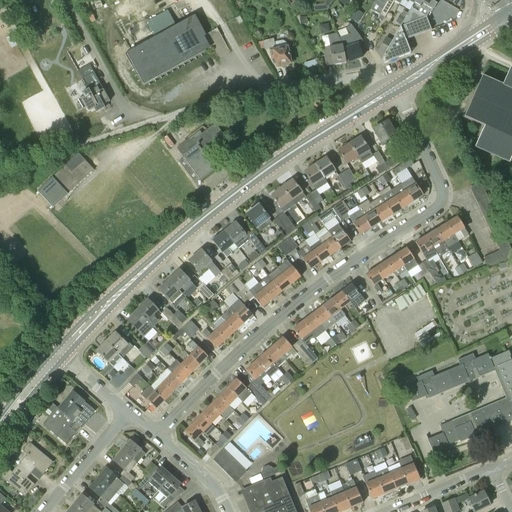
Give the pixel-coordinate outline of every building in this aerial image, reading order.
[(97,0),(95,1),(97,9),(103,7),(100,0),(97,0)] [(326,0),(324,4),(324,10),(326,10),(332,0),(326,0)] [(389,0),(388,2),(381,15),(385,18),(395,2),(400,5),(403,0),(389,0)] [(412,8),(425,16),(428,11),(432,12),(436,4),(433,2),(434,0),(416,0),(414,4),(412,8)] [(393,41),(385,55),(382,60),(383,64),(411,53),(406,40),(431,30),(425,16),(412,8),(409,14),(402,25),(393,41)] [(363,14),(356,9),(351,18),(358,22),(363,14)] [(402,25),(409,14),(406,12),(404,16),(400,14),(396,22),(402,25)] [(125,54),(143,87),(213,48),(195,15),(125,54)] [(43,33),(39,27),(30,32),(33,39),(43,33)] [(328,36),(331,47),(323,49),(326,66),(346,63),(343,47),(337,33),(328,36)] [(385,55),(393,41),(386,37),(378,52),(385,55)] [(275,39),(264,42),(266,50),(269,49),(272,61),(275,60),(277,67),(291,64),(287,43),(283,41),(276,43),(275,39)] [(350,62),(363,57),(358,44),(345,49),(350,62)] [(93,72),(82,78),(88,89),(82,92),(86,99),(83,101),(89,112),(94,109),(96,112),(105,108),(103,105),(110,101),(93,72)] [(511,161),(511,78),(506,76),(502,85),(482,76),(464,118),(467,119),(484,127),(475,147),(510,162),(511,160),(511,161)] [(388,121),(374,129),(383,145),(392,139),(395,144),(400,141),(388,121)] [(184,158),(179,161),(194,181),(199,178),(201,180),(216,169),(204,153),(209,149),(209,150),(226,137),(216,124),(185,147),(188,151),(182,156),(184,158)] [(389,168),(385,162),(378,150),(372,154),(365,142),(364,142),(361,137),(350,143),(358,157),(362,163),(373,156),(379,165),(375,167),(379,174),(389,168)] [(358,157),(350,143),(339,150),(342,155),(341,156),(347,164),(356,159),(358,157)] [(385,162),(389,168),(409,156),(405,150),(385,162)] [(53,208),(94,170),(78,153),(37,191),(53,208)] [(316,165),(324,178),(336,171),(331,163),(330,163),(326,158),(316,165)] [(414,164),(410,159),(393,169),(396,175),(414,164)] [(308,177),(314,188),(315,190),(316,190),(327,183),(324,178),(316,165),(305,171),(308,177)] [(344,172),(351,184),(356,180),(349,169),(344,172)] [(351,184),(344,172),(338,175),(345,187),(351,184)] [(383,176),(387,183),(391,180),(386,173),(383,176)] [(387,183),(383,176),(378,179),(382,186),(387,183)] [(412,177),(402,183),(414,202),(424,195),(412,177)] [(294,204),(305,196),(304,195),(297,185),(296,185),(293,180),(282,187),(294,204)] [(473,193),(483,188),(481,182),(473,186),(470,187),(473,193)] [(391,190),(402,209),(414,202),(402,183),(391,190)] [(361,189),(365,196),(370,193),(365,186),(361,189)] [(280,209),(282,212),(283,212),(294,204),(282,187),(272,195),(276,200),(275,200),(281,208),(280,209)] [(402,209),(391,190),(389,187),(379,193),(381,197),(392,215),(402,209)] [(424,187),(420,190),(424,195),(428,196),(430,188),(424,187)] [(483,188),(473,193),(475,199),(486,194),(483,188)] [(365,196),(361,189),(357,192),(361,198),(365,196)] [(318,204),(323,200),(316,190),(315,190),(310,193),(318,204)] [(310,193),(305,197),(318,214),(323,211),(318,204),(310,193)] [(486,194),(475,199),(478,204),(488,199),(486,194)] [(370,203),(381,222),(392,215),(381,197),(370,203)] [(488,199),(478,204),(481,210),(491,205),(488,199)] [(334,206),(341,217),(347,213),(343,208),(346,206),(343,200),(334,206)] [(381,222),(370,203),(368,200),(358,206),(360,210),(371,228),(381,222)] [(259,204),(246,214),(257,228),(270,218),(259,204)] [(491,205),(481,210),(483,215),(493,210),(491,205)] [(341,217),(334,206),(324,213),(318,217),(320,219),(322,222),(327,219),(333,215),(336,220),(341,217)] [(500,224),(509,220),(502,207),(502,206),(493,210),(496,216),(498,221),(500,224)] [(371,228),(360,210),(349,216),(361,235),(371,228)] [(493,210),(483,215),(486,221),(496,216),(493,210)] [(295,228),(283,212),(282,212),(277,216),(290,232),(295,228)] [(306,222),(313,231),(316,235),(320,232),(314,224),(320,219),(318,217),(317,215),(306,222)] [(290,232),(277,216),(273,219),(285,235),(290,232)] [(496,216),(486,221),(488,226),(498,221),(496,216)] [(447,223),(454,235),(460,231),(465,238),(469,235),(458,217),(447,223)] [(511,218),(509,220),(500,224),(511,251),(511,218)] [(498,221),(488,226),(491,232),(501,227),(500,224),(498,221)] [(225,231),(234,243),(239,248),(250,239),(236,222),(225,231)] [(313,231),(306,222),(302,225),(309,234),(313,231)] [(458,241),(454,235),(447,223),(437,229),(448,247),(458,241)] [(328,231),(340,249),(351,241),(339,224),(328,231)] [(491,232),(493,237),(503,232),(501,227),(491,232)] [(438,254),(448,248),(437,229),(426,236),(433,247),(438,254)] [(234,243),(225,231),(213,240),(227,257),(233,253),(228,247),(234,243)] [(340,249),(328,231),(318,238),(320,240),(331,255),(340,249)] [(503,232),(493,237),(496,242),(506,238),(503,232)] [(433,247),(426,236),(416,242),(427,260),(428,262),(425,265),(438,284),(446,281),(443,277),(440,278),(437,273),(435,269),(437,268),(434,263),(440,259),(438,254),(433,247)] [(282,243),(290,253),(298,247),(290,237),(282,243)] [(499,248),(508,244),(506,238),(496,242),(499,248)] [(310,247),(313,252),(321,262),(331,255),(320,240),(310,247)] [(266,251),(259,241),(254,245),(261,255),(266,251)] [(290,253),(282,243),(277,247),(285,256),(290,253)] [(499,250),(504,260),(511,256),(511,251),(508,244),(499,248),(500,250),(499,250)] [(404,266),(407,270),(408,272),(419,265),(407,248),(397,254),(404,266)] [(216,277),(220,272),(221,272),(221,271),(202,250),(189,261),(202,276),(209,269),(216,277)] [(321,262),(313,252),(307,256),(302,250),(298,252),(310,270),(321,262)] [(494,253),(499,262),(504,260),(499,250),(494,253)] [(474,268),(483,262),(477,252),(468,257),(474,268)] [(489,255),(493,265),(499,262),(494,253),(489,255)] [(387,261),(394,272),(404,266),(397,254),(387,261)] [(493,265),(489,255),(484,257),(488,267),(493,265)] [(257,262),(262,268),(266,265),(262,259),(257,262)] [(278,268),(291,285),(301,277),(288,260),(278,268)] [(387,261),(376,268),(384,279),(394,272),(387,261)] [(262,268),(257,262),(253,265),(258,272),(262,268)] [(226,267),(234,277),(239,273),(231,263),(226,267)] [(458,266),(463,273),(467,270),(463,263),(458,266)] [(438,284),(425,265),(420,268),(431,287),(438,284)] [(463,273),(458,266),(454,269),(459,276),(463,273)] [(226,267),(221,271),(221,272),(220,272),(229,281),(234,277),(226,267)] [(291,285),(278,268),(268,276),(273,282),(281,292),(291,285)] [(384,279),(376,268),(366,275),(378,293),(382,290),(378,283),(384,279)] [(169,280),(182,294),(193,284),(180,269),(169,280)] [(272,300),(259,283),(249,291),(243,284),(253,276),(248,271),(234,282),(250,301),(254,298),(262,308),(272,300)] [(250,287),(259,281),(256,276),(247,283),(250,287)] [(259,283),(272,300),(281,292),(273,282),(268,276),(259,283)] [(399,281),(404,288),(408,286),(403,279),(399,281)] [(182,294),(169,280),(159,289),(172,303),(182,294)] [(404,288),(399,281),(395,284),(400,291),(404,288)] [(234,282),(225,289),(234,300),(237,297),(239,299),(229,308),(230,309),(244,324),(253,315),(245,305),(250,301),(234,282)] [(202,283),(197,288),(200,291),(200,290),(209,300),(214,295),(202,283)] [(342,292),(350,303),(354,309),(365,301),(352,284),(342,292)] [(419,285),(394,301),(400,310),(425,295),(419,285)] [(340,310),(350,303),(342,292),(332,299),(340,310)] [(193,302),(197,307),(202,303),(197,298),(193,302)] [(138,310),(154,326),(160,320),(154,314),(159,310),(148,299),(138,310)] [(345,316),(340,310),(332,299),(322,307),(335,323),(345,316)] [(209,303),(214,309),(218,306),(213,300),(209,303)] [(214,309),(209,303),(205,306),(211,312),(214,309)] [(335,323),(322,307),(312,314),(325,331),(335,323)] [(182,324),(173,314),(166,308),(161,313),(178,328),(182,324)] [(230,309),(222,317),(235,332),(244,324),(230,309)] [(154,326),(138,310),(128,320),(144,337),(154,326)] [(173,314),(182,324),(187,319),(178,310),(173,314)] [(311,332),(315,339),(325,331),(312,314),(302,322),(311,332)] [(217,330),(226,340),(235,332),(222,317),(212,325),(217,330)] [(186,325),(194,334),(199,329),(190,320),(186,325)] [(351,323),(356,329),(360,326),(355,320),(351,323)] [(306,345),(310,343),(305,337),(311,332),(302,322),(293,329),(301,339),(297,343),(313,363),(318,359),(306,345)] [(356,329),(351,323),(347,326),(352,332),(356,329)] [(194,334),(186,325),(181,329),(185,333),(190,338),(194,334)] [(185,333),(181,329),(176,333),(180,337),(185,333)] [(226,340),(217,330),(211,335),(206,329),(202,333),(217,349),(226,340)] [(336,344),(345,337),(341,331),(335,335),(331,338),(336,344)] [(106,341),(123,358),(134,347),(129,342),(127,344),(115,332),(106,341)] [(501,334),(498,336),(501,343),(505,341),(509,339),(506,332),(501,334)] [(283,337),(274,345),(282,355),(288,350),(293,356),(296,353),(308,367),(313,363),(297,343),(292,347),(283,337)] [(336,344),(331,338),(327,341),(332,348),(336,344)] [(143,345),(152,354),(156,350),(153,347),(155,344),(152,341),(150,343),(147,340),(143,345)] [(123,358),(106,341),(97,351),(114,368),(123,358)] [(190,356),(199,365),(208,357),(193,342),(189,345),(195,351),(190,356)] [(163,347),(169,353),(173,349),(167,343),(163,347)] [(152,354),(143,345),(138,350),(141,352),(139,354),(146,360),(152,354)] [(286,360),(273,346),(265,353),(277,368),(286,360)] [(169,353),(163,347),(160,351),(165,356),(169,353)] [(490,430),(484,417),(489,415),(491,420),(507,414),(504,408),(511,404),(511,359),(509,351),(491,358),(491,357),(490,358),(488,354),(475,359),(473,354),(458,361),(460,366),(435,377),(432,371),(417,378),(419,383),(406,388),(412,402),(427,396),(429,399),(495,371),(507,398),(452,421),(440,426),(443,433),(428,440),(433,453),(449,447),(448,445),(459,440),(460,442),(476,436),(475,433),(485,429),(485,431),(490,430)] [(255,362),(267,374),(270,378),(279,369),(277,368),(265,353),(255,362)] [(199,365),(190,356),(181,365),(191,374),(199,365)] [(191,374),(181,365),(176,360),(168,369),(182,383),(191,374)] [(146,364),(152,370),(155,366),(149,361),(146,364)] [(267,374),(255,362),(246,370),(255,380),(251,384),(268,401),(272,397),(279,389),(278,387),(272,393),(270,390),(268,392),(260,385),(264,382),(262,379),(267,374)] [(152,370),(146,364),(142,368),(148,374),(152,370)] [(136,371),(131,367),(122,376),(126,381),(136,371)] [(159,378),(164,382),(173,392),(182,383),(168,369),(159,378)] [(284,375),(289,381),(293,378),(287,372),(284,375)] [(142,378),(138,374),(129,383),(133,387),(142,378)] [(289,381),(284,375),(280,379),(285,385),(289,381)] [(228,388),(238,397),(243,403),(251,395),(263,406),(268,401),(251,384),(247,388),(237,379),(228,388)] [(173,392),(164,382),(155,391),(165,400),(173,392)] [(165,400),(155,391),(149,385),(141,394),(151,405),(155,409),(156,409),(165,400)] [(219,396),(229,406),(238,397),(228,388),(219,396)] [(58,409),(73,421),(77,416),(85,423),(96,411),(72,391),(65,400),(66,400),(58,409)] [(211,405),(220,415),(226,420),(235,411),(229,406),(219,396),(211,405)] [(202,414),(212,424),(220,415),(211,405),(202,414)] [(409,407),(405,409),(412,420),(416,417),(409,407)] [(73,421),(58,409),(51,418),(51,417),(43,426),(67,445),(77,433),(69,426),(73,421)] [(240,416),(245,422),(249,418),(243,412),(240,416)] [(193,423),(203,433),(212,424),(202,414),(193,423)] [(245,422),(240,416),(236,420),(242,426),(245,422)] [(35,418),(29,427),(31,428),(37,419),(35,418)] [(203,433),(193,423),(185,432),(200,447),(204,443),(198,438),(203,433)] [(222,434),(228,440),(232,436),(226,430),(222,434)] [(228,440),(222,434),(219,438),(224,444),(228,440)] [(411,448),(407,436),(401,438),(406,450),(411,448)] [(122,451),(137,464),(146,454),(130,440),(122,451)] [(19,464),(31,473),(35,468),(43,475),(53,463),(31,444),(17,460),(20,463),(19,464)] [(220,449),(215,445),(206,453),(211,458),(220,449)] [(204,453),(199,448),(196,452),(201,457),(204,453)] [(224,449),(213,460),(236,483),(247,472),(224,449)] [(123,475),(131,482),(135,477),(129,473),(137,464),(122,451),(113,460),(124,469),(125,469),(127,471),(123,475)] [(407,466),(401,469),(408,484),(420,479),(411,456),(405,459),(407,466)] [(351,461),(356,473),(362,470),(357,459),(351,461)] [(356,473),(351,461),(345,464),(350,475),(356,473)] [(148,474),(155,466),(151,462),(144,470),(148,474)] [(408,484),(401,469),(399,463),(387,468),(388,470),(396,489),(408,484)] [(31,473),(19,464),(12,472),(9,469),(2,477),(25,497),(35,485),(27,478),(31,473)] [(280,472),(278,466),(273,469),(272,468),(268,465),(263,468),(261,472),(264,479),(280,472)] [(155,466),(148,474),(139,485),(143,489),(149,482),(158,490),(171,476),(161,467),(159,469),(155,466)] [(117,494),(125,484),(127,486),(131,482),(123,475),(119,480),(117,478),(117,477),(106,468),(98,478),(117,494)] [(396,489),(388,470),(376,475),(378,478),(384,494),(396,489)] [(384,494),(378,478),(376,475),(375,471),(367,474),(363,476),(372,499),(384,494)] [(326,480),(323,473),(311,478),(313,482),(321,482),(326,480)] [(171,476),(158,490),(167,498),(161,503),(164,508),(185,491),(179,486),(181,484),(171,476)] [(106,508),(110,511),(112,511),(115,509),(109,503),(117,494),(98,478),(89,488),(100,497),(101,496),(103,498),(99,503),(106,508)] [(260,511),(266,510),(287,500),(281,485),(284,484),(281,479),(271,483),(272,484),(269,485),(267,481),(242,491),(244,495),(246,494),(248,499),(246,500),(251,511),(260,511)] [(344,493),(350,508),(363,503),(353,480),(352,481),(348,482),(351,489),(344,493)] [(324,511),(320,502),(317,495),(307,500),(300,483),(294,485),(304,509),(308,507),(310,511),(324,511)] [(136,489),(131,495),(137,500),(142,494),(136,489)] [(341,511),(350,508),(344,493),(343,489),(331,494),(333,497),(338,511),(341,511)] [(483,491),(469,498),(475,511),(490,505),(483,491)] [(74,504),(83,511),(101,511),(93,506),(94,504),(81,494),(74,504)] [(338,511),(333,497),(320,502),(324,511),(338,511)] [(287,500),(266,510),(266,511),(295,511),(290,499),(287,500)] [(456,511),(459,511),(457,504),(455,499),(442,504),(444,511),(456,511)] [(200,511),(195,501),(182,508),(177,502),(163,511),(200,511)]
